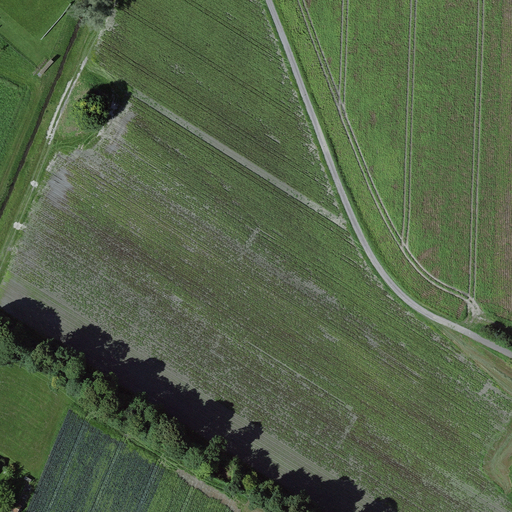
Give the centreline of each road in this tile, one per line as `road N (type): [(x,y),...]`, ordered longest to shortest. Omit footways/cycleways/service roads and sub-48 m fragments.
road 1 (track): [(268,0),(380,271),(428,315),(511,356)]
road 2 (track): [(106,0),(0,264)]
